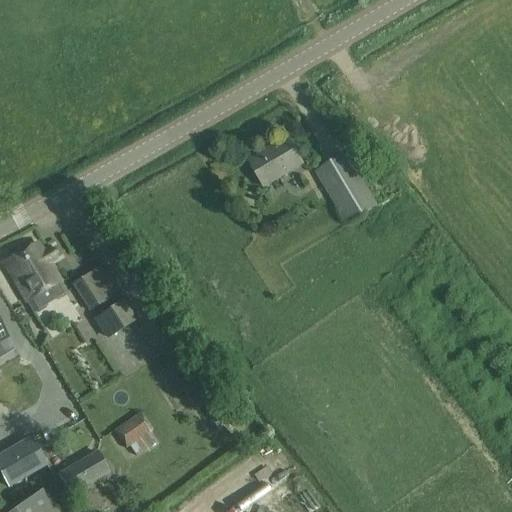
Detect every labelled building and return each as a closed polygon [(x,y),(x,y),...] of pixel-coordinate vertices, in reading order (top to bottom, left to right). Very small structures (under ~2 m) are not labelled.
[(264,189),(304,165),(288,138),(248,162),(264,189)] [(315,173),(347,226),(379,207),(362,178),(371,173),(356,149),(315,173)] [(37,243),(4,263),(34,313),(67,292),(49,263),(57,259),(51,249),(43,254),(37,243)] [(89,275),(72,286),(89,313),(106,302),(106,301),(116,295),(114,292),(107,296),(106,295),(103,297),(89,275)] [(139,320),(126,299),(94,320),(106,340),(139,320)] [(126,449),(152,431),(141,414),(115,433),(126,449)] [(47,467),(31,439),(0,457),(0,474),(9,489),(47,467)] [(97,453),(59,475),(71,496),(109,474),(97,453)] [(236,467),(216,486),(228,499),(248,480),(236,467)] [(56,511),(42,492),(13,511),(56,511)] [(86,511),(99,511),(104,509),(92,492),(79,501),(86,511)]
